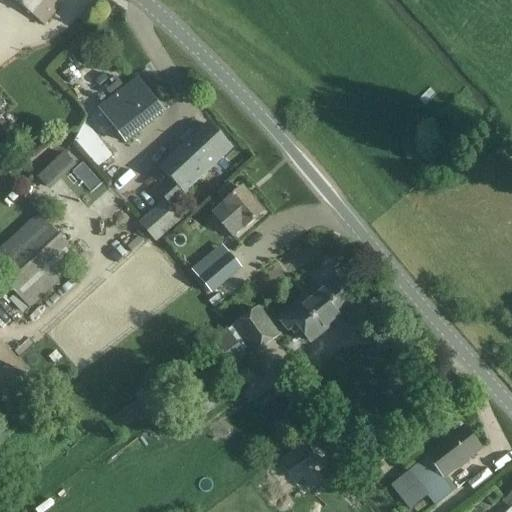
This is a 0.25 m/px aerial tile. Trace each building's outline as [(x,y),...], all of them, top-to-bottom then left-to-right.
[(13,0),(44,26),(62,4),(56,0),(13,0)] [(138,80),(122,92),(98,111),(124,144),(163,113),(138,80)] [(206,169),(230,147),(209,126),(181,152),(193,164),(197,160),(206,169)] [(208,171),(206,169),(197,160),(193,164),(181,152),(161,171),(172,182),(160,194),(170,206),(208,171)] [(49,191),(76,166),(63,153),(37,178),(49,191)] [(225,203),(211,215),(232,239),(245,229),(248,226),(263,214),(242,189),(225,203)] [(137,223),(153,242),(178,221),(162,202),(137,223)] [(0,244),(0,278),(26,307),(78,259),(35,212),(0,244)] [(229,255),(199,280),(212,295),(242,270),(229,255)] [(356,305),(336,280),(283,323),(294,336),(300,331),(310,343),(356,305)] [(210,343),(228,370),(246,357),(243,353),(249,348),(253,355),(278,337),(258,310),(234,328),(228,332),(227,331),(210,343)] [(167,386),(192,422),(227,397),(203,361),(167,386)] [(443,478),(465,461),(480,449),(464,429),(407,474),(434,508),(454,492),(443,478)] [(347,468),(318,431),(279,461),(307,498),(347,468)]
